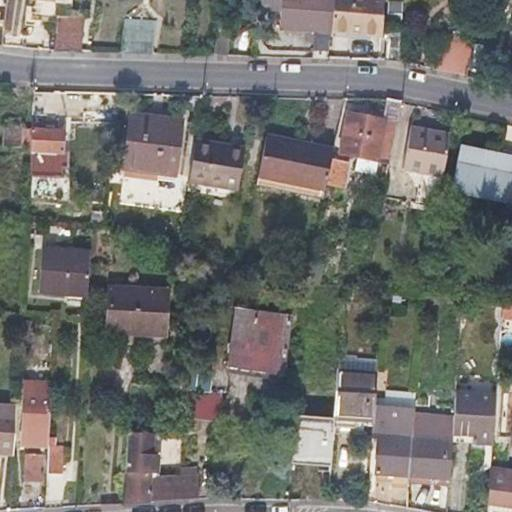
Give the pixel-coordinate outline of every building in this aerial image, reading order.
[(262,0),(262,9),(284,11),(285,0),(262,0)] [(312,29),(331,31),(332,0),(285,0),(284,11),(283,27),(312,29)] [(332,0),(331,31),(357,33),(382,35),(382,0),(332,0)] [(81,52),(85,15),(58,14),(54,51),(81,52)] [(153,55),(154,39),(154,23),(125,23),(124,54),(153,55)] [(215,56),(222,56),(228,56),(230,29),(218,28),(215,56)] [(389,62),(401,62),(402,31),(389,32),(389,62)] [(456,72),(459,58),(462,43),(444,41),(439,69),(456,72)] [(389,163),(398,122),(377,118),(349,113),(340,152),(389,163)] [(174,173),(178,147),(182,122),(156,119),(131,116),(124,166),(174,173)] [(30,147),(31,130),(2,128),(1,148),(20,149),(21,146),(30,147)] [(452,135),(433,132),(415,128),(406,169),(444,177),(452,135)] [(46,131),(31,130),(30,147),(30,151),(30,167),(35,174),(50,175),(62,167),(63,152),(63,131),(46,131)] [(257,184),(290,191),(300,144),(283,140),(267,136),(257,184)] [(188,180),(213,184),(238,187),(245,146),(222,143),(195,139),(188,180)] [(315,141),(314,147),(333,151),(335,145),(315,141)] [(300,144),(290,191),(322,199),(327,181),(331,160),(333,151),(314,147),(300,144)] [(511,198),(511,157),(463,146),(454,185),(511,198)] [(350,164),(331,160),(327,181),(345,184),(350,164)] [(173,179),(174,173),(124,166),(123,172),(173,179)] [(83,238),(93,239),(94,229),(84,228),(83,238)] [(92,252),(69,252),(46,251),(45,295),(89,296),(92,252)] [(296,310),(298,298),(299,287),(276,283),(273,306),(296,310)] [(109,330),(139,332),(168,334),(170,290),(112,286),(109,330)] [(511,300),(501,299),(501,309),(500,319),(511,320),(511,300)] [(283,366),(286,341),(289,317),(235,310),(230,359),(283,366)] [(22,338),(27,338),(32,338),(32,321),(22,321),(22,338)] [(375,420),(376,406),(378,376),(338,373),(336,410),(341,411),(340,426),(357,428),(357,424),(370,424),(370,420),(375,420)] [(495,387),(457,384),(453,427),(478,428),(477,436),(491,437),(495,387)] [(27,385),(26,400),(25,416),(30,416),(29,435),(28,444),(49,445),(52,386),(27,385)] [(185,416),(220,419),(222,392),(188,389),(185,416)] [(0,399),(0,449),(3,449),(3,445),(17,446),(19,400),(0,399)] [(414,409),(376,406),(375,420),(373,438),(378,438),(376,470),(393,472),(392,485),(409,487),(410,475),(413,438),(414,409)] [(153,478),(153,475),(153,472),(160,470),(161,455),(154,454),(156,435),(130,433),(125,503),(199,498),(198,475),(153,478)] [(452,441),(413,438),(410,475),(450,477),(452,441)] [(298,487),(305,487),(311,487),(312,482),(323,482),(326,447),(291,445),(289,480),(298,481),(298,487)] [(48,474),(56,475),(64,475),(65,448),(49,447),(48,474)] [(43,482),(43,469),(44,456),(27,455),(26,481),(43,482)] [(511,480),(488,479),(486,510),(511,511),(511,480)]
